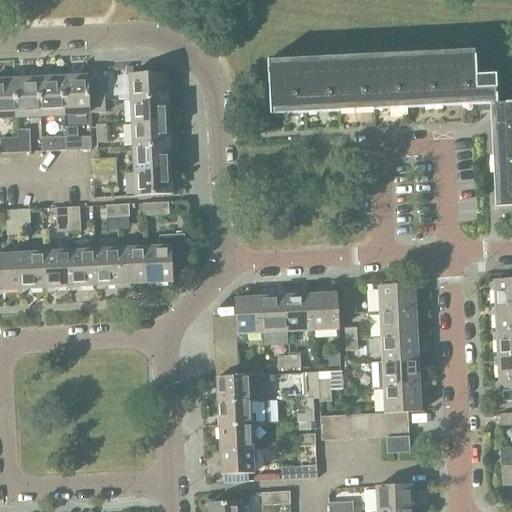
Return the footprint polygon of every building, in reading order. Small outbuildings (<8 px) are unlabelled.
[(461,106),(489,105),(494,209),(511,207),(511,102),(497,103),(495,76),(476,77),(475,56),(474,56),(474,50),(268,61),(266,61),(269,116),(461,106)] [(166,98),(165,73),(129,75),(130,100),(166,98)] [(103,76),(62,78),(63,114),(105,112),(103,76)] [(63,114),(62,78),(38,79),(40,115),(63,114)] [(38,79),(15,80),(16,117),(40,115),(38,79)] [(0,117),(16,117),(15,80),(0,80),(0,117)] [(131,124),(167,123),(166,98),(130,100),(131,124)] [(132,148),(168,146),(167,123),(131,124),(132,148)] [(106,126),(96,126),(96,144),(106,143),(106,126)] [(65,150),(91,149),(90,139),(78,140),(77,127),(64,128),(65,140),(65,150)] [(18,153),(30,153),(29,129),(17,130),(17,138),(17,139),(18,153)] [(17,139),(1,140),(1,154),(18,153),(17,139)] [(50,151),(49,139),(41,139),(42,152),(50,151)] [(133,171),(170,170),(168,146),(132,148),(133,171)] [(92,173),(116,172),(115,159),(91,160),(92,173)] [(135,197),(171,195),(170,170),(133,171),(135,197)] [(92,173),(92,186),(117,185),(116,172),(92,173)] [(143,216),(168,215),(168,203),(142,204),(143,216)] [(128,205),(117,206),(117,218),(129,217),(128,205)] [(117,206),(106,206),(106,218),(117,218),(117,206)] [(79,207),(67,208),(68,232),(80,232),(79,207)] [(67,208),(55,209),(56,233),(68,232),(67,208)] [(29,210),(17,211),(18,235),(30,234),(29,210)] [(18,235),(17,211),(5,211),(6,236),(18,235)] [(159,247),(144,248),(146,284),(172,282),(171,267),(185,266),(183,235),(159,236),(159,247)] [(144,248),(119,249),(121,285),(146,284),(144,248)] [(119,249),(94,250),(96,286),(121,285),(119,249)] [(94,250),(69,252),(70,287),(96,286),(94,250)] [(69,252),(44,253),(46,289),(70,287),(69,252)] [(44,253),(19,254),(21,290),(46,289),(44,253)] [(0,291),(21,290),(19,254),(0,255),(0,291)] [(494,307),(511,306),(511,280),(493,281),(494,307)] [(378,286),(379,313),(415,311),(414,285),(378,286)] [(342,288),(343,314),(355,313),(354,287),(342,288)] [(336,294),(310,295),(312,331),(337,330),(336,294)] [(310,295),(285,296),(287,332),(312,331),(310,295)] [(285,296),(260,297),(262,334),(287,332),(285,296)] [(236,329),(236,342),(236,344),(246,343),(246,334),(262,334),(260,297),(234,299),(235,317),(236,329)] [(495,332),(511,331),(511,306),(494,307),(495,332)] [(379,313),(380,338),(416,336),(415,311),(379,313)] [(213,318),(213,330),(236,329),(235,317),(213,318)] [(345,339),(356,339),(356,328),(344,328),(345,339)] [(213,330),(214,343),(236,342),(236,329),(213,330)] [(497,357),(511,356),(511,331),(495,332),(497,357)] [(381,363),(418,361),(416,336),(380,338),(381,363)] [(356,339),(345,339),(345,351),(357,351),(356,339)] [(214,343),(214,355),(237,354),(236,344),(236,342),(214,343)] [(340,366),(339,353),(327,354),(328,367),(340,366)] [(214,355),(215,366),(237,365),(237,354),(214,355)] [(288,356),(288,369),(300,368),(299,355),(288,356)] [(288,369),(288,356),(276,357),(276,369),(288,369)] [(498,382),(511,381),(511,356),(497,357),(498,382)] [(381,363),(382,388),(419,386),(418,361),(381,363)] [(215,378),(216,378),(238,377),(237,365),(215,366),(215,378)] [(318,391),(318,379),(317,373),(302,374),(303,398),(319,398),(318,391)] [(217,403),(250,402),(248,377),(238,377),(216,378),(217,392),(216,392),(217,403)] [(318,391),(330,390),(329,379),(318,379),(318,391)] [(499,408),(511,407),(511,381),(498,382),(499,408)] [(407,413),(420,412),(419,386),(382,388),(384,414),(407,413)] [(318,391),(319,398),(319,399),(319,402),(331,402),(330,390),(318,391)] [(319,398),(303,398),(301,398),(302,414),(314,413),(313,400),(319,399),(319,398)] [(218,428),(219,428),(251,426),(250,402),(217,403),(218,416),(217,416),(218,428)] [(379,414),(380,426),(407,425),(407,413),(384,414),(379,414)] [(511,413),(500,414),(500,427),(511,425),(511,413)] [(368,414),(355,415),(357,439),(369,438),(368,414)] [(368,414),(369,438),(380,438),(380,426),(379,414),(368,414)] [(344,415),(332,416),(333,440),(345,439),(344,415)] [(344,415),(345,439),(357,439),(355,415),(344,415)] [(321,440),(333,440),(332,416),(320,416),(321,440)] [(312,432),(312,423),(297,424),(298,433),(312,432)] [(407,425),(380,426),(380,438),(385,437),(408,436),(407,425)] [(219,452),(220,452),(252,450),(251,426),(219,428),(219,441),(218,441),(219,452)] [(315,446),(314,434),(299,435),(300,447),(315,446)] [(408,436),(385,437),(386,454),(387,454),(387,452),(407,451),(407,453),(408,453),(408,436)] [(511,485),(511,448),(500,449),(502,486),(511,485)] [(247,483),(247,475),(253,475),(252,450),(220,452),(220,464),(219,465),(220,476),(223,476),(223,484),(247,483)] [(281,480),(289,480),(317,479),(316,466),(280,468),(281,480)] [(411,484),(375,486),(376,511),(387,511),(412,511),(411,484)] [(290,506),(290,505),(290,493),(261,494),(261,507),(290,506)] [(219,496),(220,504),(208,505),(208,511),(238,511),(238,495),(219,496)] [(328,502),(328,511),(352,511),(352,501),(328,502)]
